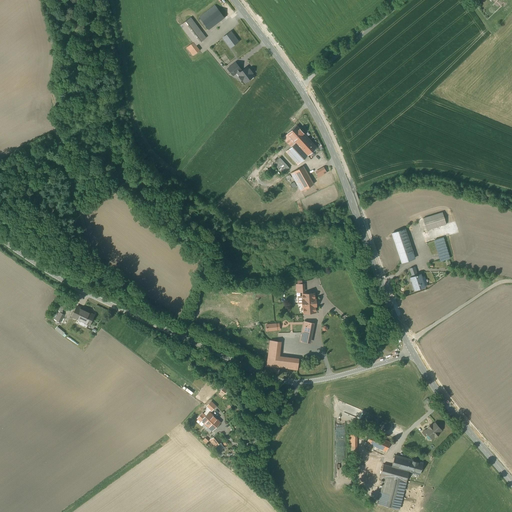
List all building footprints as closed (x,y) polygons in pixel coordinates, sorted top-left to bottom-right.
[(208,30),(224,18),(215,6),(199,18),(208,30)] [(196,45),(205,38),(190,18),(180,25),(193,42),(187,47),(193,56),(200,50),(196,45)] [(238,42),(230,32),(223,38),(230,48),(238,42)] [(228,69),(233,75),(237,72),(240,70),(240,69),(235,63),(228,69)] [(245,83),(253,76),(251,74),(252,73),(249,69),(249,70),(247,67),(241,71),(240,70),(237,72),(240,76),(239,77),(242,81),(243,80),(245,83)] [(287,134),(295,143),(305,134),(296,125),(287,134)] [(316,147),(305,134),(295,143),(286,152),(297,165),(316,147)] [(283,173),(289,168),(279,158),(274,163),(283,173)] [(313,184),(303,166),(291,173),(299,188),(301,191),(313,184)] [(442,212),(423,218),(426,230),(446,224),(442,212)] [(404,229),(392,233),(401,260),(402,263),(414,258),(404,229)] [(442,238),(434,240),(441,261),(449,259),(442,238)] [(412,277),(410,277),(414,290),(424,287),(420,274),(417,275),(414,267),(409,269),(412,277)] [(313,294),(303,294),(303,300),(301,300),(301,309),(303,308),(303,314),(315,314),(315,308),(316,308),(316,300),(314,300),(313,294)] [(81,314),(75,311),(72,316),(89,324),(94,315),(83,310),(81,314)] [(315,325),(304,323),(300,342),(310,345),(315,325)] [(281,342),(270,341),(267,366),(295,369),(297,370),(298,359),(279,356),(281,342)] [(211,402),(206,406),(207,407),(211,410),(211,411),(215,406),(211,402)] [(220,422),(209,412),(205,416),(201,420),(201,421),(204,423),(208,426),(210,428),(212,430),(220,422)] [(441,430),(435,423),(432,426),(431,425),(428,428),(429,429),(426,431),(425,430),(422,432),(425,436),(428,434),(431,438),(434,436),(435,437),(439,433),(438,433),(441,430)] [(358,429),(350,429),(349,452),(357,452),(358,429)] [(217,434),(210,440),(215,447),(223,441),(217,434)] [(390,443),(370,435),(367,443),(386,452),(390,443)] [(392,466),(383,464),(379,479),(384,480),(377,503),(399,509),(406,480),(409,472),(420,474),(423,463),(395,455),(392,466)] [(379,462),(370,459),(363,483),(372,485),(379,462)]
